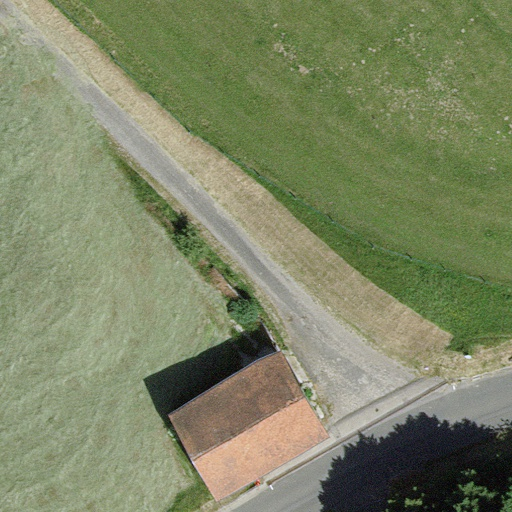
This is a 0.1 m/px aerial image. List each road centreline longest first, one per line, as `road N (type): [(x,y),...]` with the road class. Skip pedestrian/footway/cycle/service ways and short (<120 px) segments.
road 1 (track): [(0,2),(279,285),(409,439)]
road 2 (tertiary): [(511,401),(409,439),(272,511)]
